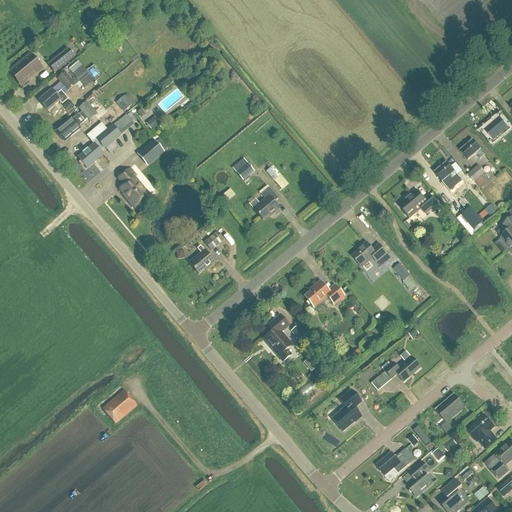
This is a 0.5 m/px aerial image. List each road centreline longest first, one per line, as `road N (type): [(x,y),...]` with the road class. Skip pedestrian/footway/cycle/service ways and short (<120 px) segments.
road 1 (unclassified): [(193,336),(511,67)]
road 2 (unclassified): [(193,336),(0,107)]
road 3 (unclassified): [(324,488),(193,336)]
road 4 (residential): [(324,488),(459,375)]
